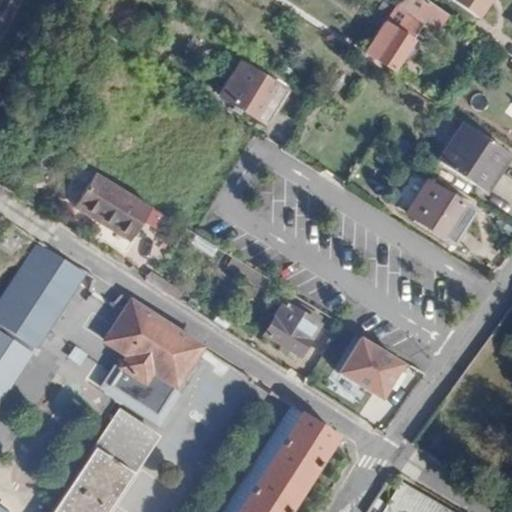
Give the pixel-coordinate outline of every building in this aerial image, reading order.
[(400,0),(398,5),(364,52),(395,72),(427,24),(438,32),(450,15),(428,0),(400,0)] [(478,22),(491,0),(448,0),(478,22)] [(241,63),(220,96),(265,125),(286,93),(241,63)] [(174,106),(127,181),(156,199),(204,124),(174,106)] [(465,124),(441,162),(485,191),(510,154),(465,124)] [(155,211),(101,178),(80,212),(111,230),(106,240),(132,255),(140,240),(138,239),(155,211)] [(428,182),(407,213),(453,242),(473,210),(428,182)] [(226,265),(264,288),(269,280),(231,257),(226,265)] [(54,265),(11,329),(40,349),(83,285),(54,265)] [(283,302),(264,334),(300,356),(319,325),(283,302)] [(107,343),(128,357),(123,366),(146,381),(152,372),(177,388),(202,348),(133,303),(107,343)] [(0,511),(7,511),(0,507),(0,402),(32,354),(0,332),(0,511)] [(396,369),(355,339),(335,375),(378,404),(396,369)] [(156,421),(177,388),(152,372),(146,381),(123,366),(116,363),(101,385),(156,421)] [(55,511),(111,511),(160,439),(122,414),(55,511)] [(304,414),(240,511),(289,511),(339,437),(304,414)] [(447,511),(398,481),(378,511),(447,511)]
